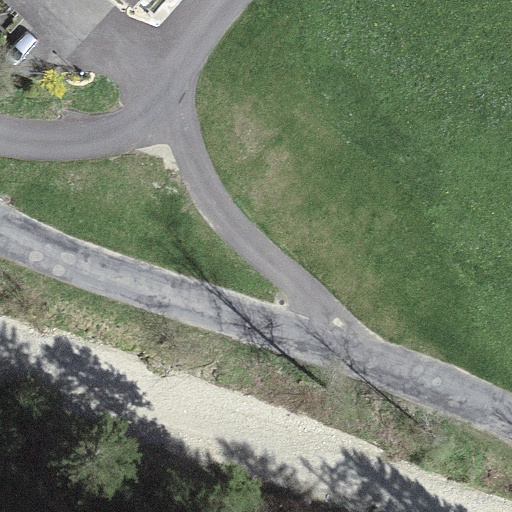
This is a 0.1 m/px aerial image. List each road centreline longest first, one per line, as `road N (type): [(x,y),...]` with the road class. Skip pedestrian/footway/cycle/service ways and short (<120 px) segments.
road 1 (unclassified): [(511,416),(0,230)]
road 2 (track): [(166,92),(222,214),(383,367)]
